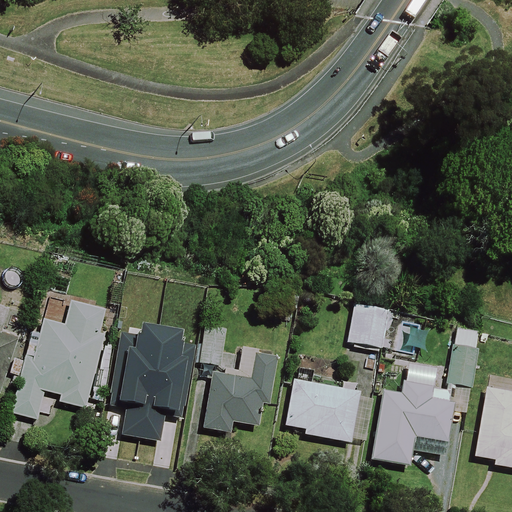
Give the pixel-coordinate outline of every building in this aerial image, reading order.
[(103,315),(52,302),(46,324),(35,322),(24,365),(11,362),(7,376),(17,379),(7,417),(34,424),(41,396),(56,399),(54,407),(82,414),(99,345),(96,345),(103,315)] [(350,304),(341,346),(380,354),(389,312),(350,304)] [(477,335),(454,332),(446,388),(469,391),(477,335)] [(178,339),(176,371),(193,371),(194,339),(178,339)] [(272,358),(238,352),(233,381),(209,377),(199,433),(227,438),(229,427),(253,431),(257,409),(263,410),(272,358)] [(432,373),(403,368),(398,398),(379,395),(368,465),(406,471),(409,454),(441,459),(450,406),(443,405),(445,395),(429,393),(432,373)] [(101,393),(98,419),(111,421),(113,410),(136,413),(135,419),(175,424),(181,378),(118,370),(115,395),(101,393)] [(356,396),(289,384),(281,429),(300,433),(299,438),(346,447),(356,396)] [(511,396),(482,392),(471,461),(490,464),(489,470),(511,473),(511,396)]
